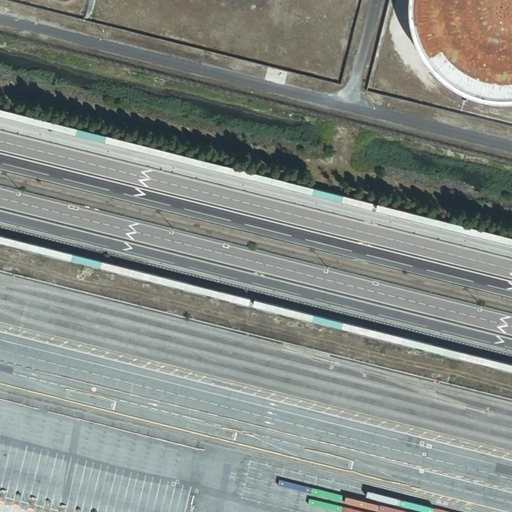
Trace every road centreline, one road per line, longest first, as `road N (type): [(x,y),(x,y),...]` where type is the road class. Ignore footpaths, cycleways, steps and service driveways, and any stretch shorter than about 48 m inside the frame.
road 1 (unclassified): [(0,160),(511,289)]
road 2 (unclassified): [(511,327),(0,198)]
road 3 (unclassified): [(0,214),(511,343)]
road 4 (unclassified): [(511,269),(0,141)]
